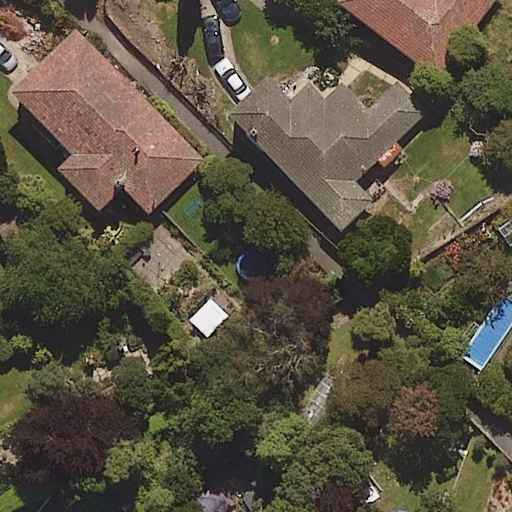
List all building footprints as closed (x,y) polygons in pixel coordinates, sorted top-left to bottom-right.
[(344,0),(340,5),(439,79),(498,0),(344,0)] [(151,215),(205,162),(79,31),(14,93),(75,156),(61,171),(101,213),(126,189),(151,215)] [(274,83),(237,118),(342,231),(372,203),(354,184),(375,163),(385,174),(408,153),(398,142),(426,116),(376,62),(331,104),(313,85),(293,104),(274,83)] [(210,294),(185,320),(210,344),(235,318),(210,294)] [(243,511),(217,477),(186,501),(194,511),(243,511)]
